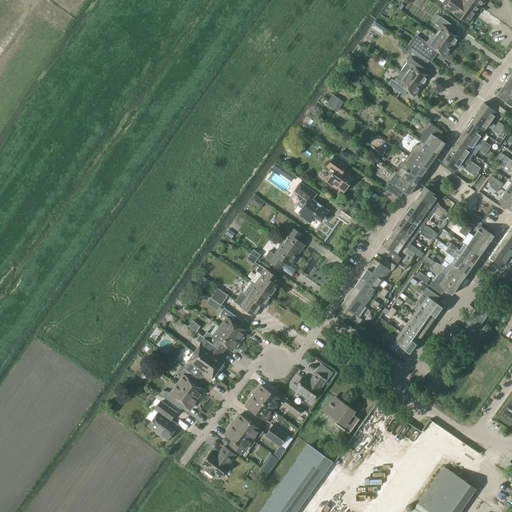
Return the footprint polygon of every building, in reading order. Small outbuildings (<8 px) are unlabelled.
[(451,0),(447,6),(456,13),(455,14),(468,23),(480,6),(472,0),(451,0)] [(441,28),(436,35),(435,35),(452,48),(460,38),(449,30),(453,25),(440,17),(435,24),(441,28)] [(375,22),(371,27),(378,31),(381,26),(375,22)] [(421,47),(435,57),(438,52),(445,57),(452,48),(435,35),(436,35),(433,33),(427,43),(425,42),(421,47)] [(412,48),(402,40),(397,46),(408,54),(412,48)] [(408,62),(401,71),(422,86),(429,76),(422,71),(425,66),(411,56),(408,62)] [(358,64),(357,63),(354,68),(361,73),(366,67),(359,63),(358,64)] [(357,72),(356,72),(352,78),(359,83),(364,75),(358,71),(357,72)] [(389,85),(404,96),(408,91),(415,96),(422,86),(401,71),(394,81),(392,79),(388,84),(389,85)] [(497,90),(495,93),(494,94),(511,106),(511,104),(511,88),(505,84),(499,91),(497,90)] [(344,102),(333,94),(329,99),(340,107),(344,102)] [(326,105),(337,112),(340,107),(329,99),(326,105)] [(480,108),(477,112),(488,120),(491,122),(498,113),(502,116),(506,111),(496,103),(492,108),(484,103),(480,108)] [(484,132),(488,126),(500,135),(502,131),(496,126),(491,122),(488,120),(477,112),(473,117),(474,117),(472,120),(470,123),(484,132)] [(499,122),(496,126),(502,131),(505,126),(499,122)] [(466,128),(466,127),(463,132),(488,150),(491,146),(483,140),(487,134),(484,132),(470,123),(466,128)] [(420,140),(422,141),(425,144),(439,153),(442,149),(445,143),(441,140),(444,135),(442,133),(443,132),(435,126),(431,124),(428,128),(427,129),(425,129),(424,130),(423,131),(422,132),(421,134),(421,135),(421,137),(421,138),(420,140)] [(473,154),(475,155),(479,149),(486,154),(488,150),(463,132),(459,136),(460,137),(456,142),(470,152),(473,154)] [(419,145),(417,144),(408,156),(427,169),(435,157),(436,158),(439,153),(425,144),(422,141),(419,145)] [(452,147),(449,151),(463,161),(467,165),(470,161),(471,157),(473,154),(470,152),(456,142),(453,147),(452,147)] [(339,155),(347,161),(350,156),(342,150),(339,155)] [(446,156),(442,162),(456,171),(463,161),(449,151),(446,156)] [(511,160),(501,153),(498,157),(508,164),(511,166),(511,160)] [(327,182),(337,189),(338,186),(345,191),(355,177),(345,170),(349,163),(336,154),(327,166),(334,171),(327,182)] [(397,169),(398,171),(396,172),(416,186),(419,182),(418,181),(427,169),(408,156),(405,161),(404,161),(402,162),(401,162),(400,164),(399,165),(398,166),(398,168),(397,169)] [(467,165),(474,170),(478,172),(481,168),(470,161),(467,165)] [(296,176),(279,164),(275,170),(292,182),(296,176)] [(467,165),(465,169),(472,174),(474,170),(467,165)] [(385,189),(397,197),(401,191),(408,196),(412,190),(413,191),(416,186),(396,172),(392,178),(385,189)] [(489,180),(494,183),(500,188),(504,184),(492,176),(489,180)] [(493,184),(489,181),(487,184),(498,192),(500,188),(494,183),(493,184)] [(308,200),(305,205),(301,202),(298,202),(294,207),(295,210),(300,213),(298,215),(310,222),(314,216),(321,221),(329,211),(312,200),(316,194),(301,183),(295,191),(308,200)] [(438,196),(425,186),(421,192),(420,191),(417,196),(431,206),(432,207),(435,209),(436,209),(437,208),(438,206),(439,205),(436,200),(438,196)] [(511,196),(505,192),(498,202),(511,211),(511,210),(511,196)] [(443,214),(436,209),(435,209),(432,207),(431,206),(417,196),(414,200),(415,201),(411,206),(424,216),(428,210),(440,218),(443,214)] [(260,199),(256,205),(260,208),(265,202),(260,199)] [(437,208),(436,209),(443,214),(446,210),(439,205),(438,206),(437,208)] [(417,225),(421,228),(424,224),(428,219),(424,216),(411,206),(407,212),(406,211),(403,215),(417,225)] [(419,232),(421,228),(417,225),(403,215),(400,220),(401,220),(397,226),(410,235),(415,238),(419,232)] [(424,224),(421,228),(431,235),(431,236),(432,236),(434,237),(437,233),(424,224)] [(462,228),(469,233),(472,228),(465,224),(462,228)] [(287,232),(289,234),(281,245),(297,256),(305,245),(296,238),(300,233),(291,226),(287,232)] [(393,231),(389,235),(404,245),(408,248),(415,238),(410,235),(397,226),(393,231)] [(494,236),(481,226),(474,236),(488,246),(491,242),(490,241),(494,236)] [(421,228),(419,232),(429,240),(432,236),(431,236),(431,235),(421,228)] [(459,232),(466,237),(469,233),(462,228),(459,232)] [(507,233),(503,238),(511,244),(511,229),(509,228),(506,232),(507,233)] [(383,246),(391,251),(388,256),(398,263),(401,258),(396,255),(404,245),(389,235),(386,240),(387,240),(383,246)] [(474,236),(467,246),(480,255),(484,250),(485,250),(488,246),(474,236)] [(499,243),(498,243),(495,247),(509,257),(511,253),(511,244),(503,238),(499,243)] [(458,248),(449,242),(446,246),(474,266),(477,261),(480,255),(467,246),(464,244),(460,250),(458,249),(458,248)] [(411,244),(408,249),(415,253),(417,255),(421,258),(424,254),(418,249),(411,244)] [(264,258),(269,261),(281,269),(286,263),(290,266),(297,256),(281,245),(274,255),(269,251),(264,258)] [(443,250),(455,258),(451,264),(466,275),(470,270),(471,270),(474,266),(446,246),(443,250)] [(492,252),(493,252),(489,258),(502,267),(509,257),(495,247),(492,252)] [(261,254),(253,249),(251,253),(258,259),(261,254)] [(406,253),(412,257),(415,253),(408,249),(406,253)] [(258,259),(251,253),(247,259),(254,264),(258,259)] [(371,263),(370,263),(366,268),(382,279),(389,269),(392,271),(396,266),(385,258),(381,263),(374,258),(371,263)] [(441,272),(446,275),(460,285),(463,281),(463,280),(466,275),(451,264),(447,269),(435,261),(432,265),(435,267),(441,272)] [(256,271),(262,275),(255,285),(272,297),(279,286),(273,282),(277,277),(260,265),(256,271)] [(435,267),(432,271),(438,276),(441,272),(435,267)] [(364,272),(361,277),(376,288),(382,279),(366,268),(364,272)] [(420,272),(417,277),(426,284),(430,279),(420,272)] [(433,281),(429,286),(441,294),(444,289),(452,295),(456,289),(457,290),(460,285),(446,275),(439,285),(433,281)] [(376,288),(361,277),(355,286),(370,297),(376,288)] [(255,285),(250,281),(243,291),(242,291),(234,302),(255,316),(262,306),(264,307),(272,297),(255,285)] [(351,291),(350,290),(347,294),(364,306),(370,297),(355,286),(351,291)] [(218,288),(211,298),(221,305),(228,295),(218,288)] [(429,289),(426,288),(416,303),(421,306),(437,318),(440,313),(439,312),(443,307),(436,302),(440,297),(429,289)] [(364,306),(347,294),(344,299),(345,300),(341,305),(348,310),(345,315),(355,323),(366,308),(364,306)] [(496,304),(487,297),(484,302),(493,309),(496,304)] [(480,307),(489,314),(493,309),(484,302),(480,307)] [(437,318),(421,306),(414,315),(430,326),(433,321),(434,322),(437,318)] [(489,314),(480,307),(477,312),(486,318),(489,314)] [(221,313),(226,317),(220,327),(240,341),(247,332),(237,324),(241,320),(225,308),(221,313)] [(486,318),(477,312),(476,311),(472,316),(482,323),(486,318)] [(408,324),(423,335),(430,326),(414,315),(408,324)] [(469,321),(470,322),(479,328),(482,323),(472,316),(469,321)] [(466,327),(475,333),(479,328),(470,322),(466,327)] [(423,335),(408,324),(402,333),(418,344),(421,340),(420,340),(423,335)] [(200,335),(219,349),(223,344),(233,351),(240,341),(220,327),(213,336),(207,332),(203,337),(200,334),(200,335)] [(463,332),(472,338),(475,333),(466,327),(463,332)] [(459,337),(468,343),(472,338),(463,332),(459,337)] [(395,343),(392,341),(388,346),(399,354),(403,349),(410,354),(414,349),(415,349),(418,344),(402,333),(395,343)] [(196,340),(201,343),(194,353),(218,370),(226,360),(216,353),(219,349),(200,335),(196,340)] [(184,367),(201,380),(204,376),(211,381),(218,370),(194,353),(184,367)] [(180,373),(184,376),(177,385),(197,399),(204,390),(198,385),(201,380),(184,367),(180,373)] [(303,377),(294,389),(302,395),(312,402),(321,389),(320,389),(321,388),(327,380),(316,372),(311,369),(307,373),(303,377)] [(163,397),(180,409),(183,404),(190,409),(197,399),(177,385),(171,393),(167,391),(163,397)] [(281,400),(261,385),(253,395),(274,411),(281,400)] [(245,406),(266,421),(274,411),(253,395),(245,406)] [(335,397),(325,411),(338,420),(336,424),(349,433),(359,419),(353,415),(355,412),(335,397)] [(288,399),(283,404),(298,415),(302,409),(288,399)] [(156,433),(159,436),(160,435),(168,440),(178,425),(171,420),(176,413),(161,401),(155,409),(159,412),(149,426),(156,431),(156,433)] [(237,420),(236,419),(232,425),(252,440),(257,434),(260,437),(263,432),(241,415),(237,420)] [(269,430),(289,444),(293,438),(274,424),(269,430)] [(252,440),(232,425),(227,430),(229,432),(226,436),(237,444),(234,448),(245,457),(250,451),(249,451),(255,442),(252,440)] [(265,436),(279,447),(273,455),(278,458),(289,444),(269,430),(265,436)] [(205,470),(214,476),(215,475),(220,478),(229,466),(228,465),(236,455),(224,446),(219,453),(220,454),(218,458),(211,453),(202,465),(206,468),(205,470)] [(265,462),(261,468),(269,474),(273,467),(265,462)] [(412,511),(459,511),(476,489),(444,466),(412,511)]
